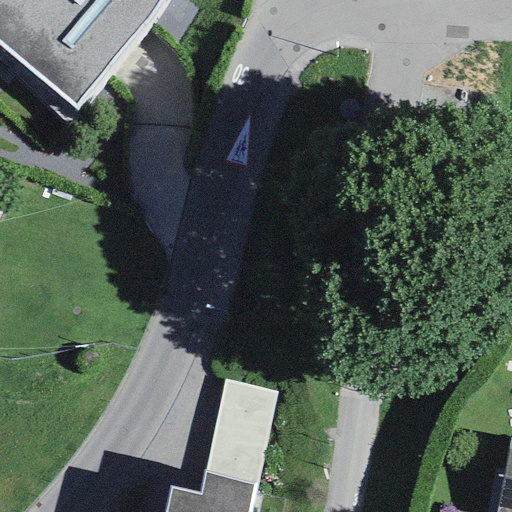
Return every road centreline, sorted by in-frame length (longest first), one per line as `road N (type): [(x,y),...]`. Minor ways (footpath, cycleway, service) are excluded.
road 1 (residential): [(302,0),(248,90),(209,229),(121,420),(38,511)]
road 2 (residential): [(397,0),(395,89),(366,302),(318,511)]
road 3 (unknown): [(182,288),(0,218)]
